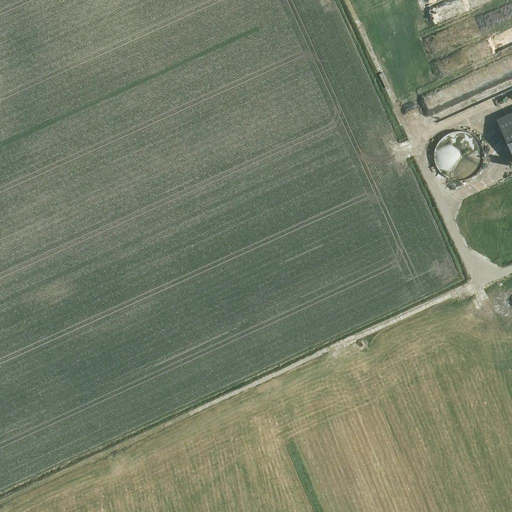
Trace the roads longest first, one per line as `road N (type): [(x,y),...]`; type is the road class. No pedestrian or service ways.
road 1 (track): [(0,501),(511,268)]
road 2 (track): [(479,283),(348,0)]
